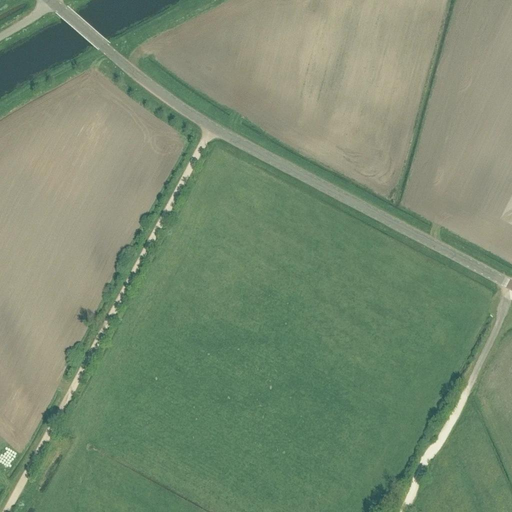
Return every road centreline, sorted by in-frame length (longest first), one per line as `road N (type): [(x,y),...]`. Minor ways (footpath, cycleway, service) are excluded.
road 1 (unclassified): [(511,287),(210,128),(54,4)]
road 2 (track): [(210,128),(5,511)]
road 3 (track): [(511,299),(399,511)]
